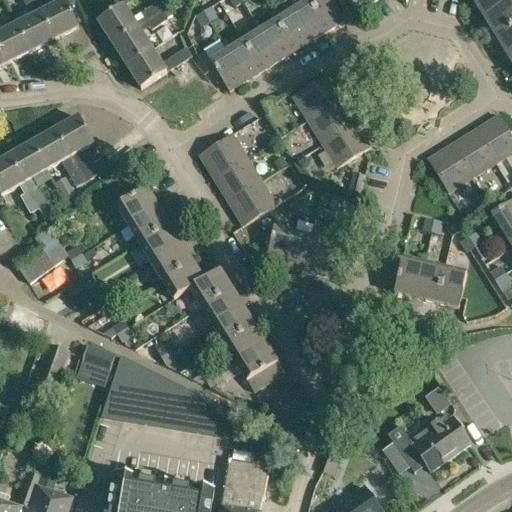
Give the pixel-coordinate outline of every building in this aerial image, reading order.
[(36,5),(33,0),(21,0),(27,10),(36,5)] [(228,0),(234,10),(243,5),(239,0),(228,0)] [(311,0),(309,2),(328,32),(345,22),(331,0),(311,0)] [(511,0),(475,0),(473,2),(484,20),(511,3),(511,0)] [(40,14),(54,42),(79,30),(64,2),(50,9),(40,14)] [(293,12),(311,43),(328,32),(309,2),(293,12)] [(511,3),(484,20),(496,39),(511,28),(511,3)] [(147,23),(163,13),(158,5),(140,15),(141,16),(133,20),(124,6),(97,23),(112,46),(138,29),(147,23)] [(204,14),(210,25),(218,20),(212,9),(204,14)] [(276,22),(295,53),(311,43),(293,12),(276,22)] [(147,23),(152,32),(168,21),(163,13),(147,23)] [(31,54),(54,42),(40,14),(31,19),(17,26),(31,54)] [(196,18),(202,29),(210,25),(204,14),(196,18)] [(260,32),(279,63),(295,53),(276,22),(260,32)] [(0,50),(8,66),(31,54),(17,26),(2,33),(0,34),(0,50)] [(511,28),(496,39),(507,57),(511,54),(511,28)] [(138,29),(112,46),(126,68),(153,51),(141,34),(138,29)] [(244,42),(263,73),(279,63),(260,32),(244,42)] [(227,52),(246,83),(263,73),(244,42),(227,52)] [(126,68),(141,91),(167,74),(193,59),(188,51),(163,67),(153,51),(126,68)] [(210,63),(229,93),(246,83),(227,52),(210,63)] [(293,99),(308,123),(342,102),(327,78),(293,99)] [(308,123),(322,146),(356,125),(342,102),(308,123)] [(511,170),(511,139),(499,117),(475,132),(496,166),(505,160),(511,170)] [(78,119),(57,131),(86,184),(94,179),(80,154),(94,146),(78,119)] [(322,146),(337,170),(371,150),(356,125),(322,146)] [(57,131),(33,144),(48,172),(62,164),(77,189),(86,184),(57,131)] [(451,147),(472,180),(496,166),(475,132),(451,147)] [(199,157),(214,181),(248,160),(233,136),(199,157)] [(39,210),(48,206),(34,180),(48,172),(33,144),(10,158),(25,185),(30,194),(39,210)] [(427,162),(448,195),(472,180),(451,147),(427,162)] [(25,185),(10,158),(0,163),(0,195),(1,198),(20,188),(25,185)] [(279,170),(286,166),(282,158),(274,163),(279,170)] [(214,181),(229,205),(262,184),(248,160),(214,181)] [(348,195),(361,199),(366,177),(353,174),(348,195)] [(55,186),(64,202),(75,195),(66,179),(55,186)] [(229,205),(244,229),(277,208),(262,184),(229,205)] [(117,207),(128,226),(159,207),(147,188),(117,207)] [(39,210),(30,194),(21,198),(30,215),(39,210)] [(328,210),(338,213),(341,200),(332,198),(328,210)] [(338,213),(347,215),(350,202),(341,200),(338,213)] [(502,232),(511,225),(511,202),(491,215),(502,232)] [(287,216),(297,218),(300,206),(290,203),(287,216)] [(309,208),(300,206),(297,218),(306,221),(309,208)] [(139,245),(170,226),(159,207),(128,226),(139,245)] [(423,230),(432,232),(434,222),(425,220),(423,230)] [(434,222),(432,232),(441,234),(443,224),(434,222)] [(511,248),(511,225),(502,232),(511,248)] [(139,245),(151,263),(181,244),(170,226),(139,245)] [(266,264),(285,269),(293,234),(274,230),(266,264)] [(56,270),(53,266),(67,255),(52,232),(34,245),(42,256),(20,272),(30,287),(56,270)] [(475,250),(483,244),(476,233),(467,238),(475,250)] [(285,269),(305,274),(313,239),(293,234),(285,269)] [(466,255),(475,250),(467,238),(459,244),(466,255)] [(305,274),(324,278),(332,243),(313,239),(305,274)] [(324,278),(342,282),(350,248),(332,243),(324,278)] [(151,263),(162,281),(193,263),(181,244),(151,263)] [(490,256),(483,244),(475,250),(482,261),(490,256)] [(76,271),(87,265),(79,251),(67,258),(76,271)] [(394,295),(416,300),(425,265),(403,260),(394,295)] [(174,301),(190,290),(204,281),(193,263),(162,281),(174,301)] [(416,300),(438,305),(447,270),(425,265),(416,300)] [(490,274),(494,282),(506,276),(501,268),(490,274)] [(438,305),(459,310),(467,275),(447,270),(438,305)] [(190,290),(201,309),(232,290),(220,271),(204,281),(190,290)] [(494,282),(499,290),(511,284),(506,276),(494,282)] [(99,297),(104,294),(100,287),(90,293),(95,300),(99,297)] [(201,309),(212,327),(243,308),(232,290),(201,309)] [(108,301),(104,294),(99,297),(95,300),(99,307),(108,301)] [(254,327),(243,308),(212,327),(223,345),(254,327)] [(102,336),(110,340),(127,329),(123,322),(102,336)] [(223,345),(235,364),(265,345),(254,327),(223,345)] [(118,338),(122,345),(133,338),(127,329),(110,340),(113,341),(118,338)] [(396,345),(402,358),(423,348),(417,335),(396,345)] [(156,352),(161,359),(172,353),(167,345),(156,352)] [(235,364),(253,394),(284,375),(265,345),(235,364)] [(35,386),(58,392),(62,378),(70,354),(49,347),(35,386)] [(111,373),(116,357),(88,348),(83,363),(111,373)] [(161,359),(167,367),(177,361),(172,353),(161,359)] [(205,382),(216,375),(212,368),(201,375),(205,382)] [(205,382),(210,390),(221,384),(216,375),(205,382)] [(439,394),(427,402),(434,411),(445,403),(439,394)] [(388,437),(415,475),(426,467),(430,473),(470,446),(452,420),(451,421),(448,416),(409,442),(400,428),(388,437)] [(339,469),(345,453),(333,449),(328,464),(339,469)] [(68,511),(73,501),(52,494),(63,463),(48,458),(45,469),(41,480),(30,511),(68,511)] [(224,495),(222,510),(230,511),(234,511),(259,511),(261,502),(262,502),(268,470),(248,466),(234,464),(229,463),(224,495)] [(18,506),(30,511),(41,480),(29,476),(25,488),(25,487),(18,506)] [(210,511),(213,493),(193,490),(193,492),(170,488),(170,486),(158,484),(158,486),(135,483),(135,481),(115,478),(109,511),(210,511)] [(382,511),(364,486),(326,511),(382,511)]
